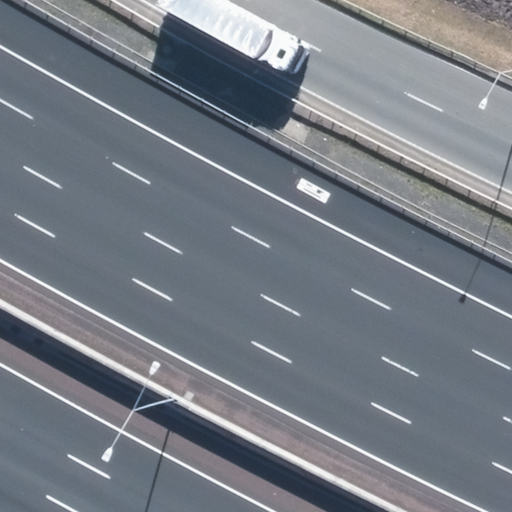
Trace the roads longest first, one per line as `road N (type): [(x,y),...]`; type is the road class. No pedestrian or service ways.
road 1 (motorway): [(0,133),(61,172),(511,402)]
road 2 (motorway): [(208,0),(292,50),(511,145)]
